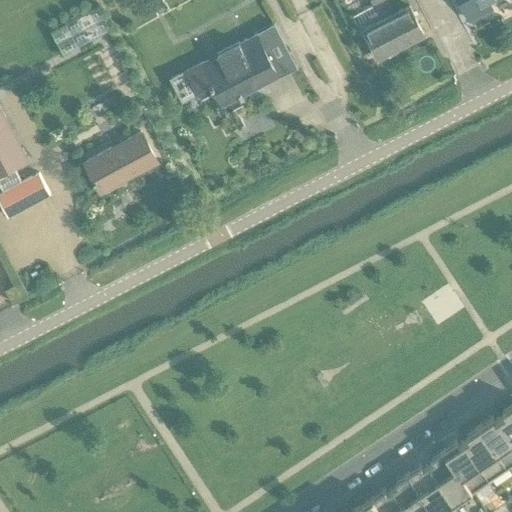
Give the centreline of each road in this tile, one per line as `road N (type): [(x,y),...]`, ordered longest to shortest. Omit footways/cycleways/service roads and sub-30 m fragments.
road 1 (residential): [(0,348),(511,84)]
road 2 (residential): [(292,511),(511,365)]
